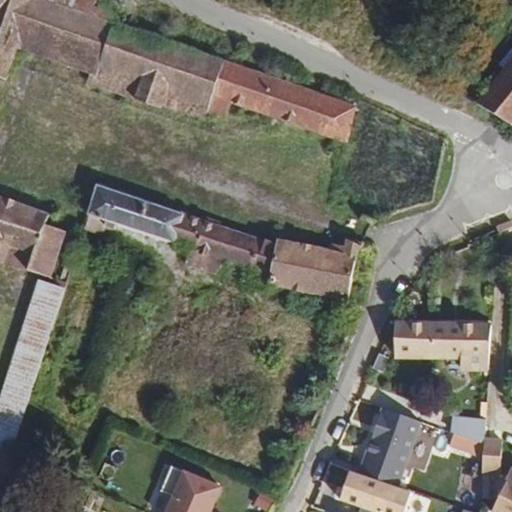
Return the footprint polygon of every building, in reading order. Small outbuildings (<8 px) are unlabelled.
[(215,115),(221,94),(230,65),(123,30),(130,0),(0,0),(0,78),(10,82),(21,45),(100,69),(94,85),(169,109),(172,101),(215,115)] [(511,70),(511,47),(499,65),(510,73),(511,70)] [(230,65),(221,94),(356,136),(362,105),(230,65)] [(511,70),(510,73),(482,109),(511,125),(511,70)] [(273,288),(350,303),(365,247),(348,241),(346,251),(284,235),(283,241),(247,232),(100,185),(84,231),(116,242),(120,230),(191,251),(187,266),(220,277),(226,261),(251,270),(248,287),(270,293),(273,288)] [(0,240),(40,254),(34,272),(57,279),(73,235),(56,228),(59,219),(0,197),(0,240)] [(503,232),(511,229),(511,218),(500,222),(503,232)] [(40,254),(0,240),(0,260),(34,272),(40,254)] [(0,408),(0,458),(16,466),(68,292),(41,283),(0,408)] [(489,371),(492,324),(397,323),(397,357),(463,359),(462,371),(489,371)] [(411,511),(417,494),(450,502),(468,453),(367,419),(349,471),(360,475),(352,499),(388,511),(411,511)] [(505,467),(504,437),(485,438),(485,467),(505,467)] [(0,508),(16,466),(0,458),(0,508)] [(164,491),(175,495),(183,468),(172,465),(164,491)] [(221,511),(230,484),(184,469),(169,511),(221,511)] [(511,511),(511,469),(491,511),(511,511)] [(255,506),(269,511),(275,496),(261,491),(255,506)]
